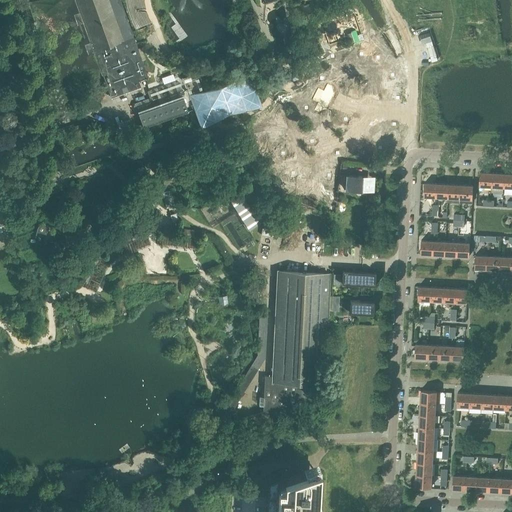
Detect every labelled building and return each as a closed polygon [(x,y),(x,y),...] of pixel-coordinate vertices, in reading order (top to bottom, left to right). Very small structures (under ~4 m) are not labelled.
[(76,0),(77,1),(80,9),(94,50),(101,70),(104,79),(107,85),(110,94),(111,96),(141,85),(139,80),(145,78),(148,77),(138,48),(135,41),(120,0),(76,0)] [(355,29),(351,31),(351,32),(355,41),(355,42),(359,40),(357,34),(355,29)] [(92,63),(59,75),(66,93),(68,92),(79,88),(100,80),(101,80),(103,79),(104,79),(101,70),(98,71),(96,72),(92,63)] [(245,109),(259,103),(255,91),(254,88),(250,74),(222,86),(204,92),(190,96),(193,101),(202,123),(216,119),(217,119),(219,118),(222,117),(232,114),(240,111),(242,110),(245,109)] [(318,102),(316,106),(315,108),(315,109),(318,110),(326,108),(334,93),(331,85),(330,84),(327,83),(326,86),(324,91),(318,102)] [(318,88),(313,99),(315,101),(318,102),(324,91),(321,89),(318,88)] [(139,113),(138,113),(142,124),(143,128),(150,125),(189,112),(188,110),(185,100),(184,98),(184,97),(139,113)] [(117,128),(116,138),(125,139),(126,129),(117,128)] [(9,134),(3,136),(5,141),(7,147),(12,145),(9,134)] [(163,180),(164,184),(171,181),(166,167),(159,169),(160,171),(163,180)] [(479,185),(491,186),(492,172),(480,172),(479,185)] [(491,186),(503,186),(504,173),(492,172),(491,186)] [(503,186),(511,186),(511,173),(504,173),(503,186)] [(345,176),(344,184),(345,184),(346,184),(346,189),(370,190),(371,180),(362,180),(362,176),(358,176),(358,175),(347,175),(347,177),(345,176)] [(299,181),(299,195),(323,197),(324,182),(299,181)] [(424,196),(436,197),(437,183),(425,182),(424,196)] [(436,197),(448,197),(449,184),(437,183),(436,197)] [(448,201),(460,202),(461,184),(449,184),(448,197),(448,201)] [(461,184),(460,202),(473,203),(473,185),(461,184)] [(164,191),(163,191),(167,207),(168,207),(175,205),(171,189),(164,191)] [(241,194),(235,199),(234,197),(230,199),(237,211),(249,229),(259,223),(241,194)] [(36,235),(36,243),(43,243),(43,236),(44,232),(48,225),(41,222),(37,229),(36,235)] [(140,229),(130,233),(132,238),(133,238),(142,235),(140,229)] [(111,240),(113,245),(123,242),(121,236),(111,240)] [(421,253),(433,254),(434,240),(422,240),(421,253)] [(433,254),(445,255),(446,241),(434,240),(433,254)] [(445,255),(457,255),(458,242),(446,241),(445,255)] [(458,242),(457,255),(469,256),(470,242),(458,242)] [(499,269),(511,270),(511,256),(511,255),(511,251),(508,251),(508,256),(500,256),(499,269)] [(95,252),(90,260),(95,263),(101,255),(100,255),(95,252)] [(475,268),(487,269),(488,255),(476,254),(475,268)] [(487,269),(499,269),(500,256),(488,255),(487,269)] [(85,270),(81,280),(87,282),(89,277),(91,273),(90,273),(85,270)] [(234,420),(225,424),(228,432),(228,433),(254,424),(302,408),(302,400),(316,400),(317,384),(324,384),(329,273),(278,270),(273,376),(272,376),(265,375),(264,398),(265,398),(264,410),(263,411),(239,419),(235,410),(231,412),(234,420)] [(342,274),(342,283),(376,285),(377,272),(374,272),(369,271),(363,271),(362,271),(343,270),(342,274)] [(418,299),(431,300),(432,286),(419,286),(418,299)] [(431,300),(443,301),(444,287),(432,286),(431,300)] [(443,301),(455,301),(456,288),(444,287),(443,301)] [(456,288),(455,301),(467,302),(468,288),(456,288)] [(218,302),(227,302),(226,293),(224,293),(218,294),(218,295),(218,298),(218,300),(218,301),(218,302)] [(350,299),(350,312),(375,314),(375,301),(373,301),(361,300),(350,299)] [(265,309),(260,309),(258,332),(257,354),(229,399),(218,416),(231,412),(250,381),(265,357),(267,310),(265,309)] [(415,357),(427,358),(428,344),(416,343),(415,357)] [(427,358),(439,358),(440,345),(428,344),(427,358)] [(439,358),(452,359),(452,345),(440,345),(439,358)] [(452,345),(452,359),(463,359),(464,346),(452,345)] [(421,390),(420,402),(436,403),(437,391),(421,390)] [(458,405),(469,406),(470,392),(458,392),(458,405)] [(469,406),(481,407),(482,393),(470,392),(469,406)] [(481,407),(493,408),(494,394),(482,393),(481,407)] [(493,408),(493,411),(499,411),(499,408),(505,408),(506,395),(494,394),(493,408)] [(420,402),(420,414),(436,415),(436,403),(420,402)] [(420,414),(419,426),(435,427),(436,415),(420,414)] [(419,426),(418,438),(434,439),(435,427),(419,426)] [(418,438),(418,450),(433,451),(434,439),(418,438)] [(418,450),(417,462),(433,463),(433,451),(418,450)] [(417,462),(416,474),(432,475),(433,463),(417,462)] [(315,511),(316,510),(316,501),(317,499),(316,499),(318,467),(307,471),(305,472),(278,481),(278,486),(269,486),(267,511),(315,511)] [(432,475),(416,474),(416,486),(431,487),(432,475)] [(453,488),(465,489),(466,475),(454,475),(453,488)] [(465,489),(477,490),(478,476),(466,475),(465,489)] [(477,490),(489,490),(490,477),(478,476),(477,490)] [(489,490),(501,491),(502,478),(490,477),(489,490)] [(501,491),(511,491),(511,478),(502,478),(501,491)]
